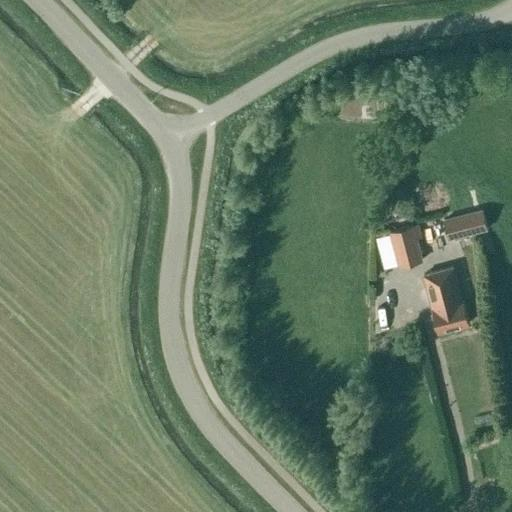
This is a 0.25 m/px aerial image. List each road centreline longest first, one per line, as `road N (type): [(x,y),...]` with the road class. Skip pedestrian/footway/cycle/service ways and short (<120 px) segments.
road 1 (tertiary): [(170,137),(180,193),(167,313),(178,363),(206,422),(293,511)]
road 2 (unclassified): [(170,137),(323,49),(488,21),(511,9)]
road 3 (tertiary): [(37,0),(170,137)]
